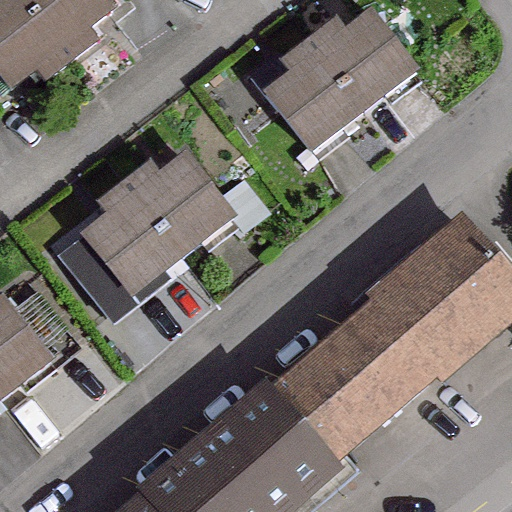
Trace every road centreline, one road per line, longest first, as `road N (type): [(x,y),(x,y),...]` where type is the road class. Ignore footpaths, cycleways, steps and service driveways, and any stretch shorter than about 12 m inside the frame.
road 1 (residential): [(511,95),(210,345),(25,511)]
road 2 (residential): [(0,204),(262,0)]
